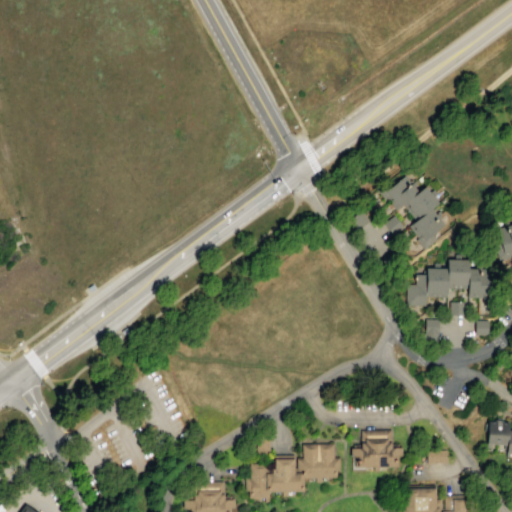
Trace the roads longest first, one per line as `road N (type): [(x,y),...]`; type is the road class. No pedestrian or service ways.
road 1 (residential): [(392,323),(382,354),(503,511),(164,510),(166,488),(181,467),(305,390),(382,354)]
road 2 (residential): [(296,167),(401,340),(421,358),(479,354),(511,327)]
road 3 (tertiary): [(296,167),(511,9)]
road 4 (track): [(323,212),(511,67)]
road 5 (secondary): [(296,167),(202,0)]
road 6 (secondary): [(166,264),(296,167)]
road 7 (residential): [(9,382),(41,423),(83,511)]
road 8 (secondary): [(46,353),(166,264)]
